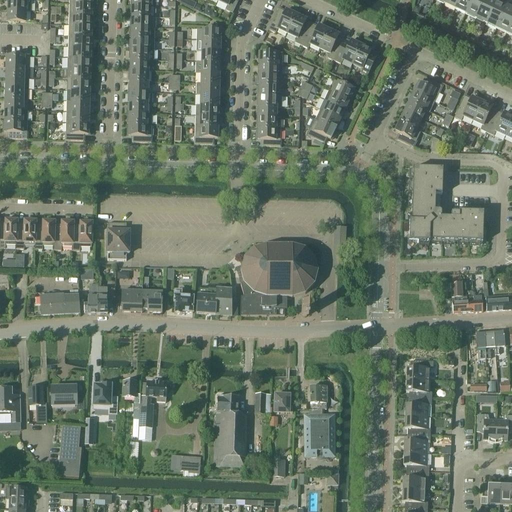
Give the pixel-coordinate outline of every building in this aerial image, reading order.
[(131,7),(156,8),(156,0),(132,0),(132,1),(131,1),(131,7)] [(218,0),(218,2),(227,7),(225,11),(232,15),(238,0),(218,0)] [(455,10),(459,0),(446,0),(444,5),(455,10)] [(465,15),(471,0),(459,0),(455,10),(465,15)] [(475,20),(484,0),(471,0),(465,15),(475,20)] [(485,25),(495,4),(487,0),(484,0),(475,20),(485,25)] [(31,2),(8,1),(8,12),(25,13),(30,13),(31,2)] [(496,29),(506,9),(495,4),(485,25),(496,29)] [(93,13),(93,6),(69,5),(69,16),(91,17),(91,13),(93,13)] [(156,8),(131,7),(131,14),(132,14),(132,18),(155,19),(156,8)] [(506,34),(511,21),(511,11),(506,9),(496,29),(506,34)] [(287,35),(296,15),(290,12),(290,13),(285,11),(284,13),(278,10),(268,31),(275,35),(277,30),(287,35)] [(25,24),(25,13),(8,12),(7,23),(25,24)] [(301,47),(311,26),(305,23),(306,21),(301,19),(302,18),(296,15),(287,35),(296,39),(294,44),(301,47)] [(91,21),(91,17),(69,16),(68,27),(92,28),(92,21),(91,21)] [(155,30),(155,19),(132,18),(132,23),(130,23),(130,29),(155,30)] [(319,50),(329,30),(323,28),(322,29),(317,26),(317,28),(311,26),(301,47),(308,50),(310,46),(319,50)] [(92,34),(92,28),(68,27),(68,38),(91,39),(91,34),(92,34)] [(155,30),(130,29),(130,35),(131,35),(131,40),(149,40),(149,30),(155,30)] [(196,42),(220,42),(220,38),(221,38),(221,30),(215,30),(215,31),(196,31),(196,42)] [(334,62),(344,41),(338,38),(339,36),(334,34),(334,33),(329,30),(319,50),(329,55),(327,59),(334,62)] [(90,43),(91,39),(68,38),(68,49),(92,49),(92,43),(90,43)] [(149,51),(149,40),(131,40),(131,44),(130,44),(130,51),(154,51),(149,51)] [(352,65),(361,46),(356,43),(355,44),(350,42),(349,43),(344,41),(334,62),(340,65),(342,61),(352,65)] [(220,47),(220,42),(196,42),(196,52),(202,53),(221,53),(221,47),(220,47)] [(361,46),(352,65),(361,70),(359,74),(366,78),(377,56),(371,54),(371,52),(366,49),(367,48),(361,46)] [(91,56),(92,49),(68,49),(68,59),(90,60),(90,56),(91,56)] [(153,62),(154,51),(130,51),(129,57),(131,57),(131,61),(153,62)] [(220,60),(221,53),(202,53),(201,63),(195,63),(219,64),(219,60),(220,60)] [(260,65),(282,66),(282,55),(265,54),(266,53),(259,53),(259,61),(260,61),(260,65)] [(6,69),(29,69),(29,58),(6,57),(6,69)] [(90,64),(90,60),(68,59),(67,70),(91,71),(91,65),(90,64)] [(153,73),(153,62),(131,61),(130,66),(129,66),(129,72),(148,73),(153,73)] [(219,68),(219,64),(195,63),(195,74),(220,75),(220,68),(219,68)] [(282,77),(282,66),(260,65),(260,69),(258,69),(258,76),(282,77)] [(28,80),(29,69),(6,69),(6,79),(28,80)] [(91,77),(91,71),(67,70),(67,81),(89,82),(89,77),(91,77)] [(148,84),(148,73),(129,72),(129,79),(130,79),(130,83),(148,84)] [(220,81),(220,75),(195,74),(201,75),(201,85),(196,85),(218,86),(219,81),(220,81)] [(282,87),(282,77),(258,76),(258,82),(259,82),(259,87),(282,87)] [(28,91),(28,80),(6,79),(5,90),(23,91),(28,91)] [(413,93),(434,104),(442,87),(425,80),(422,86),(418,84),(416,88),(415,88),(413,93)] [(89,86),(89,82),(67,81),(67,92),(90,93),(90,86),(89,86)] [(328,91),(350,101),(353,96),(351,95),(353,91),(333,81),(328,91)] [(147,94),(148,84),(130,83),(130,87),(129,87),(128,94),(147,94)] [(218,90),(218,86),(196,85),(196,96),(219,96),(220,90),(218,90)] [(281,98),(282,87),(259,87),(259,91),(258,91),(258,97),(281,98)] [(23,91),(5,90),(5,101),(28,102),(28,101),(23,101),(23,91)] [(347,107),(350,101),(328,91),(324,101),(344,111),(346,107),(347,107)] [(67,92),(66,102),(66,103),(89,103),(89,99),(90,99),(90,93),(67,92)] [(452,92),(450,98),(457,101),(460,95),(452,92)] [(429,113),(434,104),(413,93),(410,99),(411,100),(409,104),(429,113)] [(147,105),(147,94),(128,94),(128,100),(129,100),(129,105),(147,105)] [(219,103),(219,96),(196,96),(201,96),(200,107),(218,107),(218,103),(219,103)] [(281,109),(281,98),(258,97),(257,104),(259,104),(258,108),(281,109)] [(472,122),(482,102),(476,100),(476,101),(471,98),(470,100),(464,97),(454,119),(461,122),(463,118),(472,122)] [(28,102),(5,101),(5,112),(27,112),(28,102)] [(342,115),(344,111),(324,101),(319,111),(341,121),(343,115),(342,115)] [(487,134),(497,113),(491,110),(492,108),(487,106),(488,105),(482,102),(472,122),(482,127),(480,131),(487,134)] [(89,108),(89,103),(66,103),(66,113),(90,114),(90,108),(89,108)] [(429,114),(429,113),(409,104),(407,108),(406,107),(403,113),(420,121),(425,112),(429,114)] [(147,116),(147,105),(129,105),(129,109),(128,109),(128,115),(147,116)] [(218,112),(218,107),(200,107),(195,106),(195,117),(219,118),(219,112),(218,112)] [(281,109),(258,108),(258,113),(257,113),(257,119),(276,120),(276,109),(281,109)] [(338,127),(341,121),(319,111),(323,113),(319,122),(315,120),(335,130),(337,126),(338,127)] [(5,112),(5,120),(5,123),(27,123),(27,112),(5,112)] [(89,121),(90,114),(66,113),(66,124),(88,125),(88,121),(89,121)] [(416,130),(420,121),(403,113),(401,119),(402,119),(400,123),(420,133),(420,132),(416,130)] [(505,137),(511,122),(511,116),(509,115),(508,116),(503,114),(502,115),(497,113),(487,134),(493,137),(495,133),(505,137)] [(151,116),(147,116),(128,115),(128,122),(129,122),(129,126),(151,127),(151,116)] [(219,124),(219,118),(195,117),(195,128),(217,129),(217,124),(219,124)] [(257,126),(258,126),(258,130),(280,130),(281,120),(276,120),(257,119),(257,126)] [(333,134),(335,130),(315,120),(307,137),(324,145),(327,139),(331,141),(334,135),(333,134)] [(26,141),(27,123),(5,123),(4,127),(3,127),(3,134),(8,134),(8,140),(26,141)] [(413,149),(420,133),(400,123),(398,127),(397,127),(394,133),(399,135),(396,141),(413,149)] [(88,129),(88,125),(66,124),(65,142),(84,143),(84,136),(89,136),(89,129),(88,129)] [(132,144),(151,145),(151,127),(129,126),(128,130),(127,130),(127,137),(132,137),(132,144)] [(217,133),(217,129),(195,128),(194,146),(213,146),(213,140),(218,140),(218,133),(217,133)] [(261,148),(280,148),(280,130),(258,130),(258,134),(256,134),(256,141),(262,141),(261,148)] [(438,154),(438,141),(433,139),(431,143),(430,154),(438,154)] [(440,213),(439,212),(434,212),(435,195),(442,195),(442,171),(442,170),(412,169),(411,222),(409,222),(409,234),(408,243),(417,243),(429,244),(429,242),(482,243),(483,214),(458,213),(458,211),(451,211),(451,219),(441,219),(441,215),(440,213)] [(16,246),(17,222),(5,222),(5,225),(0,224),(0,250),(5,250),(5,246),(16,246)] [(35,226),(36,226),(36,222),(24,222),(24,225),(17,225),(17,222),(16,246),(16,251),(24,251),(24,247),(34,247),(35,247),(35,226)] [(54,226),(54,223),(43,223),(43,226),(36,226),(35,226),(35,247),(34,247),(34,251),(42,251),(43,247),(53,247),(53,252),(53,247),(54,226)] [(73,227),(73,223),(61,223),(61,227),(54,226),(53,247),(53,252),(61,252),(61,248),(72,248),(72,252),(72,248),(73,227)] [(72,248),(72,252),(80,253),(80,248),(91,249),(92,224),(80,224),(80,227),(73,227),(72,248)] [(126,232),(126,225),(108,224),(108,232),(107,232),(106,254),(107,254),(107,262),(126,262),(126,261),(125,261),(125,254),(129,255),(129,232),(126,232)] [(266,247),(253,250),(244,260),(242,267),(235,269),(234,272),(237,274),(244,299),(241,299),(240,299),(240,318),(284,318),(284,311),(276,311),(276,298),(292,298),(305,295),(314,285),(318,272),(314,259),(305,250),(292,246),(266,247)] [(467,314),(467,304),(463,304),(461,284),(450,285),(452,315),(467,314)] [(87,315),(96,315),(97,290),(97,288),(97,286),(89,286),(89,298),(87,298),(87,304),(84,304),(84,312),(87,312),(87,315)] [(97,290),(96,315),(107,315),(107,298),(106,298),(106,296),(107,296),(107,289),(97,289),(97,286),(97,288),(97,290)] [(214,316),(217,290),(216,290),(216,291),(207,291),(198,291),(196,314),(214,316)] [(231,317),(230,291),(217,290),(214,316),(231,317)] [(487,291),(483,292),(483,299),(485,299),(486,313),(511,311),(511,297),(488,299),(487,291)] [(141,311),(141,293),(121,292),(120,313),(142,314),(142,313),(141,313),(141,311)] [(141,293),(141,311),(147,312),(147,313),(147,314),(162,314),(161,314),(162,293),(141,293)] [(192,314),(194,298),(173,296),(173,303),(175,303),(174,315),(181,315),(182,313),(192,314)] [(80,315),(79,297),(63,298),(63,297),(40,298),(41,317),(80,315)] [(467,314),(482,313),(481,303),(481,297),(473,298),(473,303),(467,304),(467,314)] [(493,332),(494,350),(495,350),(495,356),(499,356),(499,348),(504,347),(503,331),(493,332)] [(490,351),(494,350),(493,332),(483,333),(484,349),(483,349),(484,360),(490,360),(490,351)] [(480,360),(484,360),(483,349),(484,349),(483,333),(475,333),(476,350),(479,349),(480,360)] [(406,381),(428,382),(429,370),(432,370),(433,363),(410,362),(410,369),(407,369),(406,381)] [(428,393),(428,382),(406,381),(406,393),(409,393),(409,400),(431,400),(431,394),(428,393)] [(139,421),(140,396),(136,395),(136,383),(123,383),(122,399),(134,399),(134,404),(133,420),(139,421)] [(166,400),(167,385),(147,383),(146,398),(142,397),(142,409),(140,409),(139,429),(152,430),(153,409),(150,409),(150,399),(157,399),(156,404),(165,404),(165,400),(166,400)] [(500,393),(510,392),(509,383),(499,384),(500,393)] [(108,416),(116,416),(117,399),(110,399),(111,386),(102,386),(102,387),(94,387),(93,411),(108,411),(108,416)] [(76,388),(51,389),(51,407),(76,406),(76,410),(84,410),(84,392),(76,393),(76,388)] [(326,410),(326,404),(326,388),(309,388),(310,405),(317,405),(317,410),(322,410),(326,410)] [(11,390),(0,389),(0,424),(11,424),(11,422),(19,421),(19,424),(20,424),(20,423),(19,399),(11,399),(11,390)] [(43,407),(43,389),(28,389),(29,407),(36,407),(36,419),(46,419),(46,407),(43,407)] [(283,397),(283,396),(281,394),(277,394),(276,395),(276,396),(275,396),(274,400),(274,401),(274,404),(274,414),(289,415),(289,414),(292,414),(292,407),(289,407),(289,397),(283,397)] [(269,417),(270,396),(255,395),(254,416),(269,417)] [(237,415),(238,398),(217,397),(217,405),(220,405),(220,415),(216,414),(216,422),(213,422),(213,425),(215,425),(214,468),(244,470),(244,459),(246,416),(237,415)] [(431,407),(431,400),(409,400),(409,406),(405,406),(405,418),(427,419),(427,407),(431,407)] [(322,417),(322,410),(317,410),(317,411),(310,411),(310,447),(304,447),(304,459),(334,459),(334,417),(322,417)] [(495,445),(495,422),(489,421),(488,416),(477,416),(476,433),(483,433),(483,441),(487,441),(487,442),(487,443),(489,444),(491,444),(493,445),(495,445)] [(511,431),(511,417),(504,417),(502,422),(495,422),(495,445),(496,445),(498,445),(500,444),(502,443),(502,442),(507,442),(507,432),(511,431)] [(426,430),(427,419),(405,418),(404,430),(408,430),(408,436),(430,437),(430,430),(426,430)] [(78,479),(81,450),(78,450),(80,429),(62,428),(58,477),(78,479)] [(430,444),(430,437),(408,436),(407,443),(404,442),(403,455),(425,455),(426,444),(430,444)] [(131,444),(130,463),(137,464),(138,445),(131,444)] [(425,467),(425,455),(403,455),(403,467),(407,467),(406,473),(428,474),(429,467),(425,467)] [(192,458),(191,476),(201,477),(202,459),(192,458)] [(284,478),(284,462),(270,462),(270,478),(284,478)] [(428,481),(428,474),(406,473),(406,479),(402,479),(402,491),(424,492),(424,481),(428,481)] [(299,475),(298,486),(307,486),(307,476),(299,475)] [(337,487),(338,477),(328,477),(327,486),(337,487)] [(500,488),(499,488),(495,488),(495,484),(482,484),(482,498),(488,498),(487,505),(499,506),(500,488)] [(511,488),(507,488),(507,485),(499,485),(499,488),(500,488),(499,506),(511,506),(511,488)] [(9,500),(28,501),(29,495),(26,494),(26,490),(5,489),(5,501),(9,501),(9,500)] [(424,504),(424,492),(402,491),(402,503),(405,504),(405,510),(427,511),(427,504),(424,504)] [(28,508),(28,501),(9,500),(9,501),(9,511),(25,511),(25,508),(28,508)]
